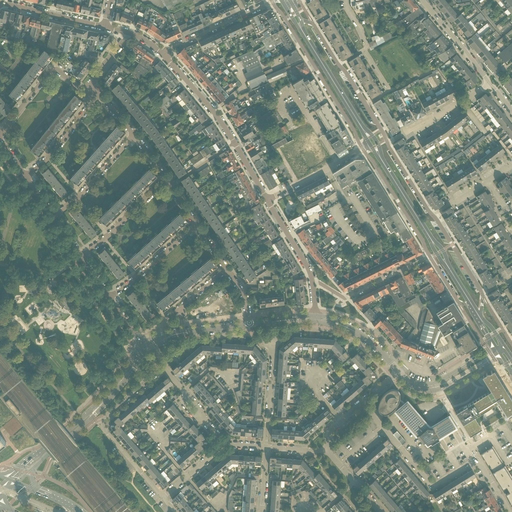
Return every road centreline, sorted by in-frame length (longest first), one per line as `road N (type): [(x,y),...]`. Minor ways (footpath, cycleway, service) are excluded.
road 1 (tertiary): [(141,344),(90,410),(7,479)]
road 2 (residential): [(508,511),(480,463),(434,484),(381,426)]
road 3 (residential): [(162,496),(102,423),(162,369)]
road 4 (residential): [(271,2),(362,148)]
road 5 (tertiary): [(35,466),(148,352)]
road 6 (residential): [(386,142),(312,23),(300,19)]
road 7 (residential): [(312,282),(345,298),(429,256)]
road 8 (residential): [(362,148),(429,256)]
road 9 (residential): [(0,132),(51,71),(84,90),(88,85)]
road 10 (residential): [(386,142),(491,83)]
